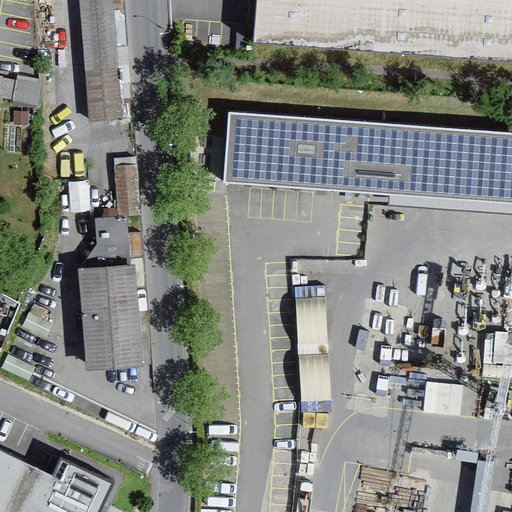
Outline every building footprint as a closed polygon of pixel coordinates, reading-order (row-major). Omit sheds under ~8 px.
[(511,0),(258,0),(256,38),(511,57),(511,0)] [(109,2),(93,3),(76,4),(85,129),(118,127),(109,2)] [(511,139),(227,116),(221,194),(511,217),(511,139)] [(117,214),(140,214),(140,163),(116,163),(117,214)] [(74,276),(84,376),(141,370),(128,224),(94,227),(98,274),(74,276)] [(0,511),(100,511),(116,480),(60,453),(52,469),(0,444),(0,511)]
